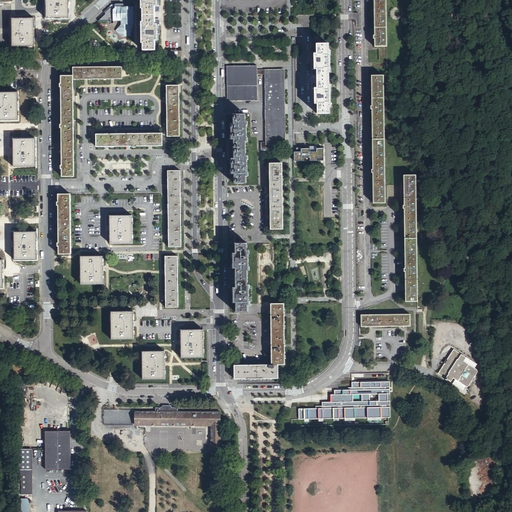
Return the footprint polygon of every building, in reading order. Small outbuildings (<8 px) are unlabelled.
[(46,0),(46,18),(69,18),(68,0),(46,0)] [(160,35),(159,33),(158,0),(141,0),(141,9),(143,10),(143,23),(142,23),(142,44),(143,44),(143,51),(155,51),(155,41),(158,41),(158,35),(160,35)] [(374,47),(387,47),(385,0),(373,0),(374,36),(372,36),(372,40),(374,40),(374,47)] [(121,38),(133,38),(133,8),(114,8),(114,23),(122,23),(121,28),(117,28),(117,33),(121,33),(121,38)] [(12,46),(34,46),(34,18),(12,18),(12,46)] [(317,115),(329,114),(329,108),(330,107),(330,85),(329,85),(329,73),(330,73),(330,52),(328,51),(328,45),(316,45),(316,55),(314,55),(314,61),(312,61),(312,80),(312,99),(315,99),(315,105),(317,105),(317,115)] [(257,72),(257,70),(257,66),(228,67),(228,84),(227,84),(227,101),(258,100),(258,75),(257,75),(257,72)] [(73,80),(122,79),(122,67),(73,68),(73,76),(73,80)] [(276,140),(282,140),(281,72),(265,73),(266,143),(261,143),(261,151),(276,151),(276,143),(276,140)] [(74,177),(73,80),(73,76),(61,77),(61,84),(59,84),(59,88),(61,88),(61,125),(60,125),(60,129),(62,129),(62,166),(60,166),(60,170),(62,170),(62,177),(74,177)] [(373,203),(385,203),(383,76),(371,76),(372,107),(370,107),(370,110),(372,110),(373,170),(370,170),(371,174),(373,174),(373,203)] [(167,137),(180,137),(179,86),(167,86),(167,137)] [(0,120),(18,120),(17,92),(0,92),(0,120)] [(235,184),(247,184),(247,177),(248,177),(248,156),(246,156),(246,143),(247,143),(247,122),(246,122),(245,115),(234,115),(234,125),(231,125),(231,131),(229,131),(230,169),(232,169),(232,175),(234,175),(235,184)] [(97,147),(162,146),(162,134),(97,134),(97,147)] [(13,166),(35,166),(35,139),(13,139),(13,152),(13,166)] [(296,149),(294,149),(294,161),(323,161),(323,148),(317,148),(317,146),(309,146),(309,147),(310,147),(310,148),(301,148),(301,147),(296,147),(296,149)] [(271,230),(283,230),(282,164),(270,164),(271,230)] [(168,247),(181,247),(180,171),(168,171),(168,247)] [(406,302),(417,302),(415,175),(403,175),(404,205),(402,205),(402,209),(404,209),(405,268),(403,268),(403,272),(405,272),(406,302)] [(58,254),(70,254),(70,195),(58,195),(58,203),(56,203),(56,206),(58,206),(58,243),(56,243),(56,247),(58,247),(58,254)] [(110,244),(132,244),(132,216),(110,216),(110,244)] [(15,260),(37,260),(37,232),(14,232),(15,246),(15,260)] [(236,303),(236,313),(248,312),(248,306),(249,306),(249,285),(248,285),(248,272),(249,271),(249,250),(247,250),(247,244),(235,244),(235,253),(233,253),(233,259),(231,259),(232,297),(234,297),(234,303),(236,303)] [(79,285),(101,285),(101,257),(79,257),(79,285)] [(178,307),(177,257),(165,257),(166,308),(178,307)] [(271,304),(272,366),(279,366),(286,366),(285,304),(271,304)] [(111,340),(133,340),(133,312),(111,312),(111,340)] [(361,327),(410,326),(410,314),(361,315),(361,327)] [(181,358),(203,358),(203,330),(181,330),(181,358)] [(143,380),(165,379),(165,352),(142,352),(143,380)] [(480,369),(453,352),(446,362),(445,362),(443,365),(444,366),(437,376),(445,381),(444,382),(447,384),(448,383),(464,394),(472,383),(473,383),(474,382),(474,381),(473,380),(480,369)] [(235,380),(279,380),(279,366),(272,366),(235,366),(235,380)] [(389,425),(388,380),(350,381),(352,386),(348,386),(348,388),(334,389),(334,393),(330,393),(331,401),(321,402),(321,405),(315,405),(315,408),(298,408),(298,418),(292,418),(291,427),(389,425)] [(212,452),(221,452),(221,412),(178,412),(178,408),(173,408),(170,406),(163,406),(161,408),(156,408),(156,412),(135,413),(135,426),(211,426),(212,452)] [(45,469),(70,469),(70,430),(45,430),(45,469)] [(13,449),(14,494),(30,494),(30,448),(13,449)]
